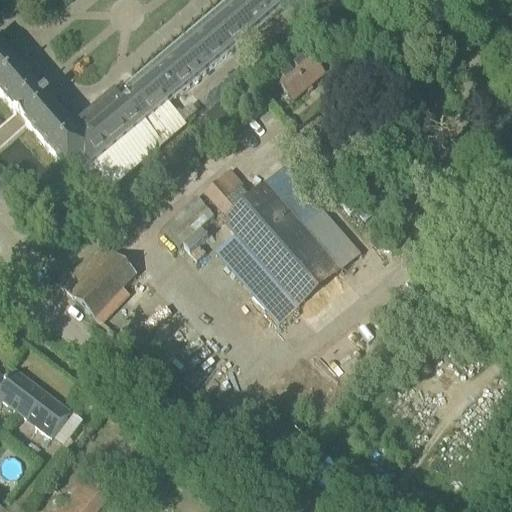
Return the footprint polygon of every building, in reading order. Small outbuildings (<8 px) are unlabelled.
[(20,123),(26,130),(69,179),(80,170),(86,177),(281,12),(273,0),(231,0),(73,134),(45,101),(0,49),(0,99),(14,116),(20,123)] [(153,17),(140,27),(151,42),(164,31),(153,17)] [(327,80),(309,60),(277,88),(294,107),(327,80)] [(204,197),(243,238),(259,223),(248,212),(254,206),(241,192),(235,197),(221,182),(204,197)] [(204,234),(217,224),(199,201),(162,231),(185,260),(210,241),(204,234)] [(59,288),(95,322),(108,308),(136,279),(99,246),(59,288)] [(0,403),(52,443),(71,417),(16,375),(8,386),(0,379),(0,403)] [(393,511),(343,474),(337,482),(324,498),(342,511),(393,511)] [(102,511),(112,500),(89,482),(65,511),(102,511)]
